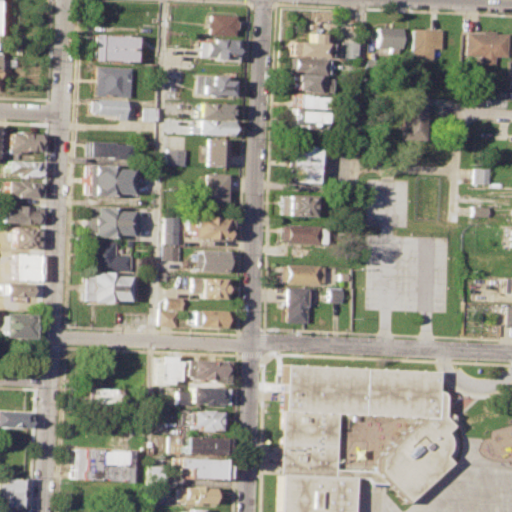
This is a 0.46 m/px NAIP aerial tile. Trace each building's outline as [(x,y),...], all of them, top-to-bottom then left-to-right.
[(205,12),(232,13),(231,34),(204,33),(205,12)] [(375,25),(400,26),(399,46),(395,46),(395,53),(374,52),(375,25)] [(409,27),(438,28),(438,46),(429,46),(429,60),(408,59),(409,27)] [(469,32),(481,32),(481,29),(492,29),(492,31),(505,31),(505,55),(493,54),(493,63),(480,63),(480,53),(468,53),(469,32)] [(87,32),(131,35),(130,60),(86,58),(87,32)] [(286,40),(307,41),(307,32),(317,32),(317,41),(326,42),(326,56),(286,55),(286,40)] [(202,37),(234,38),(234,60),(209,60),(209,55),(197,55),(197,40),(202,40),(202,37)] [(339,41),(354,41),(354,57),(339,57),(339,41)] [(288,57),(326,58),(325,72),(288,70),(288,57)] [(92,65),(127,66),(126,95),(91,94),(92,65)] [(290,73),(324,74),(324,78),(331,78),(331,86),(328,86),(328,92),(302,91),(302,87),(293,87),(293,78),(290,78),(290,73)] [(193,74),(232,76),(231,94),(192,92),(193,74)] [(292,94),(323,95),(322,107),(292,106),(292,94)] [(401,94),(425,94),(425,138),(401,138),(401,94)] [(86,97),(121,98),(121,118),(110,117),(111,113),(85,112),(86,97)] [(195,100),(231,103),(230,117),(194,115),(195,100)] [(138,106),(152,106),(152,119),(138,119),(138,106)] [(291,108),(323,109),(323,125),(312,125),(312,128),(299,127),(299,124),(290,124),(291,108)] [(194,119),(230,121),(229,135),(187,132),(188,124),(194,125),(194,119)] [(334,123),(349,123),(349,132),(333,131),(334,123)] [(2,131),(39,133),(38,150),(14,149),(14,152),(1,152),(2,131)] [(204,138),(228,139),(227,165),(203,164),(204,138)] [(84,140),(126,142),(125,157),(83,156),(84,140)] [(280,143),(317,145),(316,182),(278,181),(280,143)] [(163,148),(181,148),(180,164),(162,163),(163,148)] [(1,159),(38,160),(37,176),(11,174),(11,171),(1,170),(1,159)] [(82,163),(111,164),(110,167),(128,168),(127,191),(108,190),(108,195),(81,194),(82,163)] [(472,166),(487,167),(487,183),(472,182),(472,166)] [(202,171),(225,172),(224,206),(201,205),(202,171)] [(0,194),(1,179),(38,181),(38,196),(0,194)] [(279,196),(285,196),(285,194),(310,194),(310,197),(318,198),(317,210),(311,210),(310,215),(284,214),(284,211),(279,211),(279,196)] [(0,204),(36,205),(36,215),(31,215),(31,222),(0,221),(0,204)] [(470,204),(487,205),(487,216),(469,215),(470,204)] [(80,205),(110,206),(110,210),(132,211),(131,234),(108,233),(108,237),(79,236),(80,205)] [(160,215),(174,215),(173,242),(159,242),(160,215)] [(187,216),(226,217),(225,238),(186,236),(187,216)] [(279,224),(317,225),(317,243),(278,242),(279,224)] [(9,226),(35,227),(34,247),(8,246),(9,226)] [(85,239),(110,240),(110,253),(126,254),(126,270),(84,268),(85,239)] [(158,245),(175,246),(175,259),(157,258),(158,245)] [(188,251),(193,251),(193,248),(225,249),(225,270),(187,269),(188,251)] [(2,251),(33,253),(31,279),(4,278),(5,272),(1,272),(2,251)] [(277,263),(320,264),(319,282),(276,280),(277,263)] [(77,274),(85,274),(89,271),(107,272),(107,275),(126,276),(126,299),(107,298),(107,302),(85,301),(85,298),(76,297),(77,274)] [(497,275),(511,275),(511,291),(496,291),(497,275)] [(187,277),(224,278),(223,298),(195,296),(195,291),(186,290),(187,277)] [(3,281),(30,283),(30,295),(2,294),(3,281)] [(280,285),(303,286),(302,320),(279,319),(280,285)] [(323,287),(338,288),(338,301),(323,301),(323,287)] [(160,296),(178,296),(178,308),(160,307),(160,296)] [(499,303),(511,303),(511,325),(498,325),(499,303)] [(188,308),(223,309),(222,325),(187,323),(188,308)] [(155,310),(173,310),(172,325),(154,324),(155,310)] [(0,312),(26,313),(25,336),(0,335),(0,312)] [(152,354),(168,355),(168,360),(175,360),(174,382),(151,381),(152,354)] [(179,357),(222,359),(221,382),(206,381),(202,378),(178,377),(179,357)] [(275,511),(349,511),(351,477),(363,478),(368,484),(377,476),(402,501),(449,461),(442,454),(447,441),(443,429),(450,421),(441,414),(441,391),(434,386),(434,369),(280,361),(275,511)] [(171,389),(183,389),(184,384),(220,386),(220,404),(171,402),(171,389)] [(77,386),(110,387),(110,402),(77,401),(77,386)] [(0,408),(29,410),(28,427),(0,425),(0,408)] [(181,409),(220,410),(219,430),(192,429),(192,424),(186,424),(186,419),(180,419),(181,409)] [(175,435),(219,437),(218,453),(174,451),(175,435)] [(68,446),(128,449),(127,480),(67,477),(68,446)] [(159,455),(211,458),(210,477),(176,476),(177,466),(158,465),(159,455)] [(0,476),(23,478),(22,491),(0,489),(0,476)] [(171,485),(177,485),(177,483),(205,484),(204,501),(171,500),(171,485)] [(0,489),(0,504),(21,505),(22,491),(0,489)]
